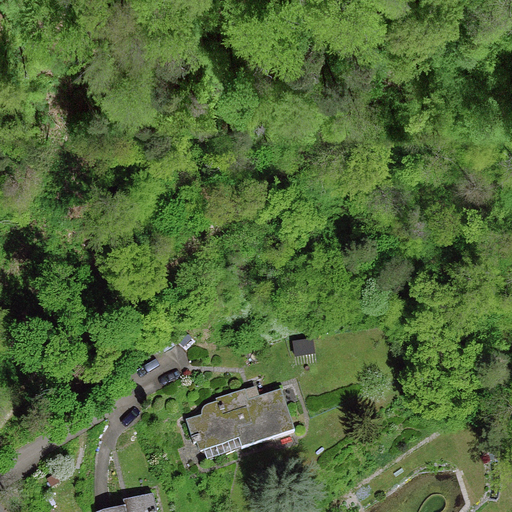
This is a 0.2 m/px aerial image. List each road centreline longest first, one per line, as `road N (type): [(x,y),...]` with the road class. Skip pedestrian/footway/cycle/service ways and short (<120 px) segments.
road 1 (track): [(0,442),(419,39),(440,0)]
road 2 (residential): [(0,489),(256,327)]
